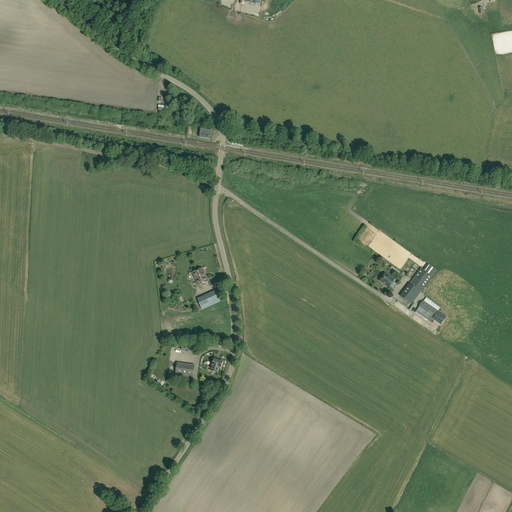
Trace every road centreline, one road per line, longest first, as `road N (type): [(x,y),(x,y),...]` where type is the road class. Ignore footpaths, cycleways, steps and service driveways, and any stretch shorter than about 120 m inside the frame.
road 1 (unclassified): [(140,511),(220,394),(233,361),(236,315),(214,216),(216,189)]
road 2 (unclassified): [(216,189),(222,133),(211,110),(57,0)]
road 3 (unclassified): [(395,303),(216,189)]
road 4 (track): [(27,139),(216,172)]
